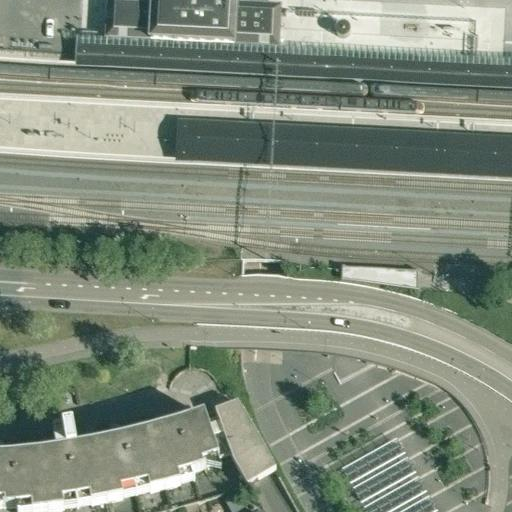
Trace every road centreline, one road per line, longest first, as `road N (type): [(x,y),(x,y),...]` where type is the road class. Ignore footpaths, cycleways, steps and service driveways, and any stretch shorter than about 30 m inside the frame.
road 1 (secondary): [(0,301),(348,324),(437,349),(511,391)]
road 2 (secondary): [(511,357),(428,314),(380,300),(0,275)]
